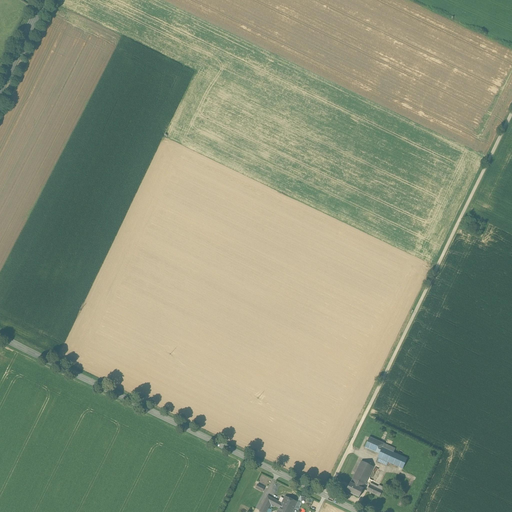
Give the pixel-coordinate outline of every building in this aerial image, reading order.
[(385,444),(370,437),(364,448),(379,455),(383,448),(385,444)] [(395,449),(385,444),(383,448),(393,453),(395,449)] [(393,453),(383,448),(379,455),(378,458),(388,463),(401,470),(406,460),(393,453)] [(360,461),(350,482),(363,488),(374,467),(360,461)] [(363,488),(350,482),(346,491),(359,497),(363,488)] [(382,490),(369,484),(366,491),(379,497),(382,490)] [(268,496),(260,511),(265,511),(270,503),(265,501),(268,496)] [(278,502),(268,496),(265,501),(270,503),(279,508),(278,509),(279,509),(281,505),(282,504),(278,502)] [(281,505),(293,511),(294,509),(297,503),(285,497),(284,499),(282,504),(281,505)]
